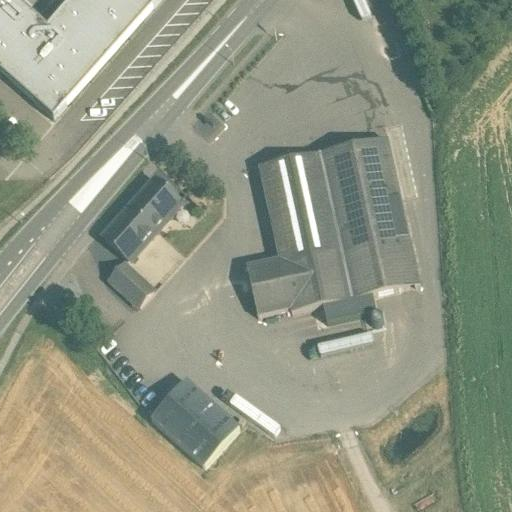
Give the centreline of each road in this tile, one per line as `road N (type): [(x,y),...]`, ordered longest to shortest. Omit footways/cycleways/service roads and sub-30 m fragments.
road 1 (secondary): [(90,193),(264,0)]
road 2 (secondary): [(0,325),(90,193)]
